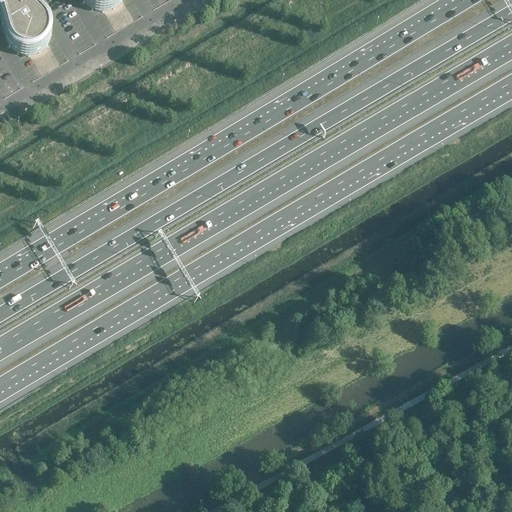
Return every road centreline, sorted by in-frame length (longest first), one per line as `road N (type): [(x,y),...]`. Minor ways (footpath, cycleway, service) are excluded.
road 1 (motorway): [(511,11),(0,314)]
road 2 (motorway): [(0,386),(511,84)]
road 3 (motorway): [(0,348),(511,47)]
road 4 (motorway): [(466,0),(0,279)]
